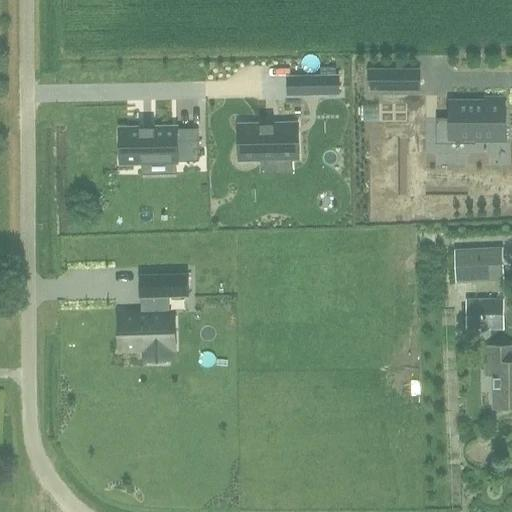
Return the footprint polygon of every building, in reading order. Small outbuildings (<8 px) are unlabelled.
[(419,91),(419,71),(369,71),(369,91),(419,91)] [(338,94),(337,77),(312,78),(313,94),(338,94)] [(439,141),(504,141),(504,98),(485,98),(485,102),(451,103),(451,118),(439,118),(439,141)] [(296,125),(239,126),(240,160),(296,159),(296,125)] [(176,128),(120,130),(121,164),(199,162),(198,141),(176,141),(176,128)] [(420,224),(511,223),(511,203),(420,204),(420,224)] [(504,280),(502,248),(454,251),(456,283),(504,280)] [(366,264),(365,288),(398,289),(399,265),(366,264)] [(140,299),(144,298),(145,315),(121,315),(122,349),(174,348),(173,314),(169,314),(169,298),(189,297),(188,273),(139,275),(140,299)] [(467,329),(479,329),(479,300),(467,300),(467,329)] [(511,407),(511,358),(511,347),(485,347),(485,375),(493,375),(494,408),(511,407)]
